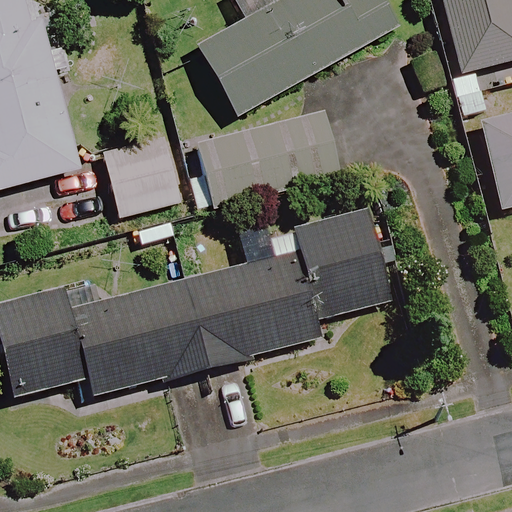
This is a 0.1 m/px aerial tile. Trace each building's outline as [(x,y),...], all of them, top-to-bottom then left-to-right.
[(20,0),(0,0),(0,193),(78,173),(39,23),(28,26),(20,0)] [(280,0),(242,22),(193,49),(234,121),(362,49),(396,30),(379,0),(348,0),(342,4),(340,0),(280,0)] [(229,0),(242,22),(280,0),(229,0)] [(511,0),(437,0),(458,79),(511,65),(511,0)] [(330,146),(322,115),(194,148),(211,213),(339,180),(330,146)] [(511,117),(477,126),(498,215),(511,211),(511,117)] [(161,141),(100,157),(106,179),(117,222),(178,207),(161,141)] [(296,255),(182,284),(206,376),(227,371),(250,365),(249,361),(318,343),(313,325),(388,306),(364,214),(290,234),(296,255)] [(206,376),(182,284),(66,314),(60,293),(0,308),(0,366),(10,403),(84,384),(89,402),(158,385),(159,388),(189,381),(206,376)]
